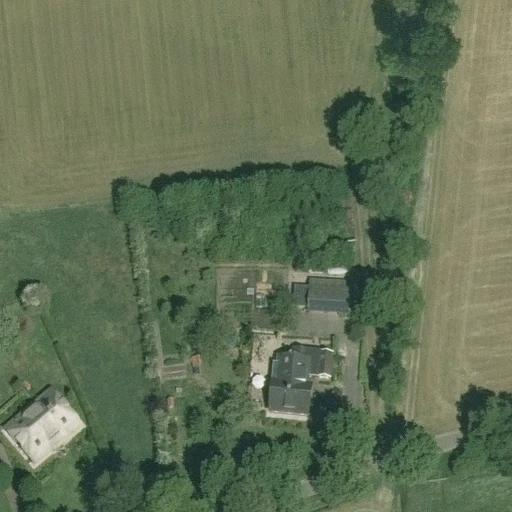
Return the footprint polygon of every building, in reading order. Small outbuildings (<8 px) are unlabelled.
[(266,249),(266,263),(217,262),(217,293),(283,295),(284,250),(266,249)] [(340,283),(338,319),(350,320),(351,303),(351,290),(352,284),(340,283)] [(308,311),(309,290),(294,289),(293,310),(308,311)] [(294,362),(280,361),(277,386),(273,385),(271,415),(309,418),(311,389),(308,389),(309,377),(318,378),(318,381),(331,382),(333,356),(321,355),(320,355),(307,354),(295,353),(294,362)] [(23,418),(6,433),(34,467),(51,452),(46,445),(57,436),(63,442),(80,428),(51,394),(33,410),(34,411),(24,419),(23,418)]
